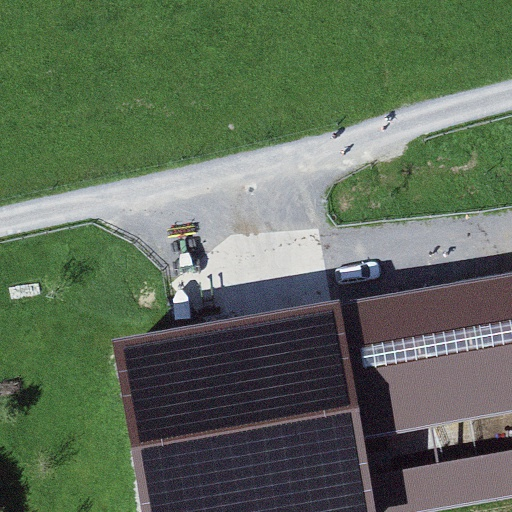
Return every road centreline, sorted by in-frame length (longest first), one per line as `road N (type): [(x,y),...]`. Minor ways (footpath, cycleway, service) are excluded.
road 1 (track): [(511,98),(0,222)]
road 2 (track): [(216,174),(236,277),(511,233)]
